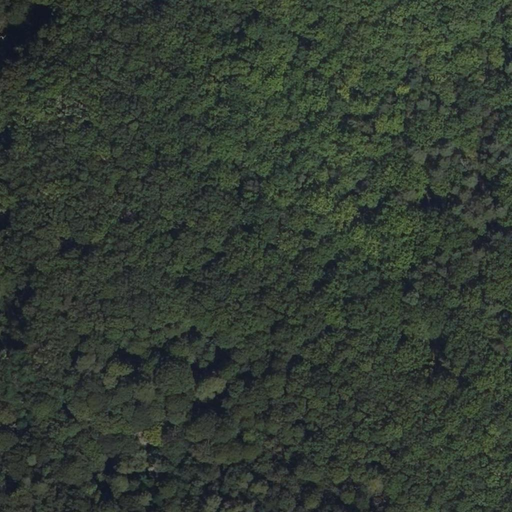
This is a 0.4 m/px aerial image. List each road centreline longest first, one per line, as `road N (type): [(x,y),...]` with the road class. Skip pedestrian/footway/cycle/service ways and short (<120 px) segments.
road 1 (track): [(123,498),(68,414),(44,330),(28,127),(33,87),(67,0)]
road 2 (track): [(271,0),(28,127)]
road 3 (track): [(511,133),(491,85),(472,0)]
